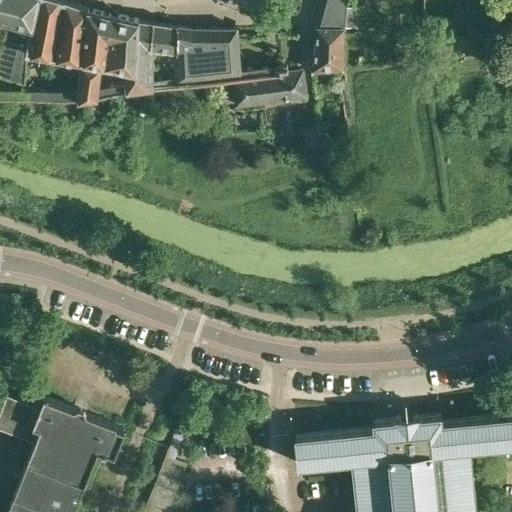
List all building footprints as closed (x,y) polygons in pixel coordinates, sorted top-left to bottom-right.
[(39,0),(0,0),(0,27),(6,30),(0,53),(0,73),(23,81),(25,81),(27,61),(27,51),(29,51),(39,0)] [(39,0),(29,51),(54,55),(54,57),(56,57),(61,17),(64,0),(39,0)] [(64,0),(61,17),(56,57),(78,60),(87,7),(69,0),(64,0)] [(321,0),(314,26),(317,26),(313,68),(344,65),(345,27),(345,25),(346,15),(347,0),(321,0)] [(87,7),(78,60),(81,60),(77,95),(97,91),(101,62),(109,12),(87,7)] [(101,62),(125,65),(130,66),(135,17),(109,12),(101,62)] [(346,15),(345,25),(357,27),(358,17),(346,15)] [(139,18),(135,17),(130,66),(125,65),(125,78),(126,86),(153,83),(153,65),(154,47),(178,52),(179,24),(139,18)] [(191,26),(179,24),(178,52),(180,80),(233,75),(240,75),(239,67),(235,27),(212,27),(191,26)] [(288,70),(240,75),(233,75),(236,102),(305,95),(302,69),(288,70)] [(71,511),(98,447),(106,450),(107,448),(114,451),(124,427),(116,424),(117,422),(45,394),(44,396),(30,390),(26,401),(9,394),(0,417),(0,422),(36,436),(5,511),(2,511),(0,511),(71,511)] [(410,416),(375,419),(375,427),(297,435),(300,462),(353,456),(358,511),(480,511),(480,509),(475,510),(469,445),(511,440),(511,413),(442,420),(441,413),(410,416)] [(192,419),(181,415),(178,425),(188,429),(192,419)] [(166,452),(143,511),(169,511),(189,461),(166,452)]
